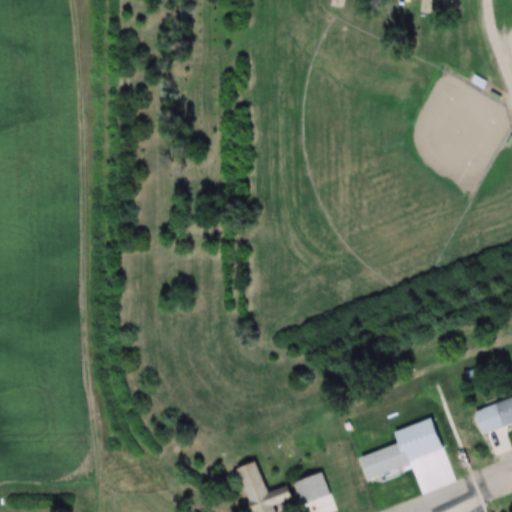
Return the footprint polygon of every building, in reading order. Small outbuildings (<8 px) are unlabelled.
[(488,82),(475,74),(471,83),(483,90),(488,82)] [(511,424),(511,399),(476,412),(484,434),(511,424)] [(363,457),(371,480),(413,465),(405,443),(363,457)] [(296,499),(292,486),(270,493),(260,462),(241,468),(255,511),(280,511),(278,505),(296,499)] [(296,483),(305,511),(332,511),(335,511),(324,474),(296,483)]
